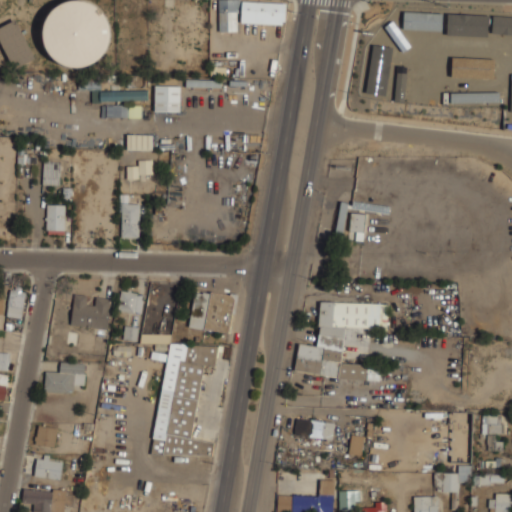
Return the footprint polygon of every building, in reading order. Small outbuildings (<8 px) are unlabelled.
[(45,44),(51,55),(61,62),(73,66),(86,65),(97,59),(106,49),(110,36),(108,22),(101,10),(90,2),(80,0),(72,0),(64,2),(53,9),(46,19),(43,31),(45,44)] [(218,0),(218,30),(237,30),(237,0),(218,0)] [(286,0),(241,0),(241,23),(286,23),(286,0)] [(399,28),(436,28),(437,13),(400,13),(399,28)] [(488,15),(447,13),(446,35),(488,36),(488,15)] [(511,34),(511,16),(492,16),(492,33),(511,34)] [(35,57),(16,18),(0,25),(0,40),(13,68),(35,57)] [(385,96),(392,48),(372,45),(365,93),(385,96)] [(429,61),(410,61),(409,102),(427,102),(429,61)] [(154,110),(180,110),(180,85),(154,85),(154,110)] [(100,100),(148,100),(148,89),(100,89),(100,100)] [(500,102),(500,92),(450,93),(450,103),(500,102)] [(140,105),(105,105),(105,117),(140,117),(140,105)] [(152,148),(152,133),(127,133),(127,148),(152,148)] [(136,166),(128,166),(128,177),(153,177),(153,159),(136,159),(136,166)] [(60,184),(60,161),(43,161),(43,184),(60,184)] [(139,237),(139,202),(121,202),(121,237),(139,237)] [(335,234),(342,235),(349,203),(341,202),(335,234)] [(65,234),(65,203),(46,203),(46,234),(65,234)] [(362,241),(366,214),(352,212),(349,231),(356,232),(355,240),(362,241)] [(228,333),(234,297),(195,289),(189,326),(228,333)] [(24,317),(24,290),(8,290),(8,317),(24,317)] [(144,294),(121,291),(118,310),(141,314),(144,294)] [(71,325),(108,329),(110,299),(96,297),(95,305),(86,304),(87,295),(74,294),(71,325)] [(294,370),(338,377),(380,380),(381,364),(341,362),(346,327),(386,329),(389,303),(320,300),(317,345),(299,342),(294,370)] [(135,340),(135,327),(124,326),(124,339),(135,340)] [(170,343),(150,453),(212,455),(214,442),(191,437),(204,364),(214,366),(218,345),(170,343)] [(0,368),(8,369),(10,352),(0,351),(0,368)] [(73,392),(73,385),(85,385),(85,363),(60,362),(59,372),(45,371),(44,391),(73,392)] [(0,398),(6,399),(8,373),(0,372),(0,398)] [(482,433),(503,434),(503,423),(497,423),(498,415),(482,414),(482,433)] [(309,419),(296,419),(295,435),(308,435),(309,419)] [(447,419),(435,419),(435,432),(447,433),(447,419)] [(312,438),(333,439),(334,422),(313,421),(312,438)] [(55,447),(57,428),(37,426),(35,445),(55,447)] [(348,453),(361,455),(364,436),(351,434),(348,453)] [(448,454),(449,438),(410,437),(409,461),(433,462),(433,454),(448,454)] [(36,458),(35,477),(61,478),(62,459),(36,458)] [(471,465),(458,465),(458,474),(435,473),(434,491),(459,492),(459,482),(471,482),(471,465)] [(473,483),(504,483),(504,474),(473,474),(473,483)] [(319,496),(278,494),(277,511),(333,511),(335,480),(320,479),(319,496)] [(339,491),(339,510),(355,510),(355,501),(359,501),(359,490),(339,491)] [(495,499),(489,499),(489,511),(511,511),(511,493),(495,493),(495,499)] [(413,511),(438,511),(438,495),(413,496),(413,511)] [(361,511),(385,511),(385,501),(375,502),(375,507),(361,507),(361,511)]
